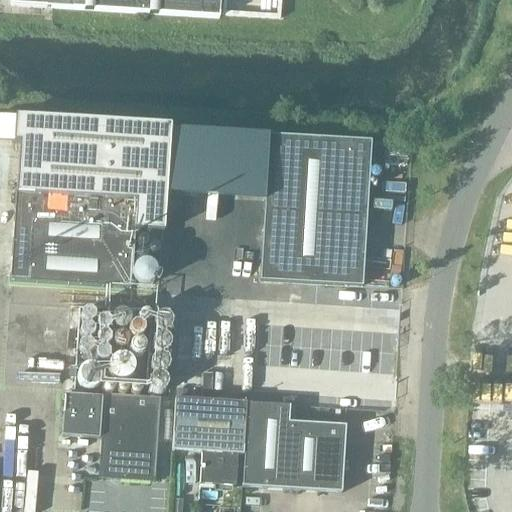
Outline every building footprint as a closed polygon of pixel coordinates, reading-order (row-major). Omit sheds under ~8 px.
[(9,0),(11,8),(219,20),(219,0),(9,0)] [(0,142),(12,143),(12,145),(18,145),(15,195),(135,202),(134,221),(133,232),(162,234),(163,223),(164,204),(169,131),(169,127),(165,127),(134,125),(0,117),(0,142)] [(259,283),(362,289),(371,144),(268,138),(259,283)] [(135,202),(15,195),(10,283),(129,290),(133,232),(134,221),(135,202)] [(61,438),(98,440),(100,398),(63,396),(61,438)] [(99,480),(116,482),(155,484),(160,400),(104,397),(99,480)] [(201,455),(199,487),(235,489),(237,457),(243,457),(246,405),(175,401),(171,453),(201,455)] [(242,489),(293,493),(297,426),(288,425),(289,409),(247,406),(242,489)] [(297,426),(293,493),(341,496),(345,429),(297,426)]
